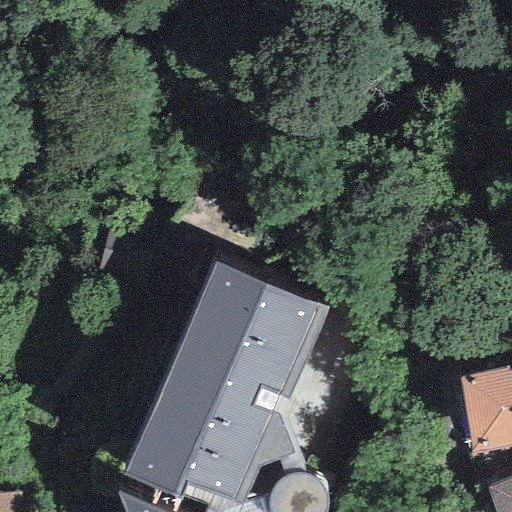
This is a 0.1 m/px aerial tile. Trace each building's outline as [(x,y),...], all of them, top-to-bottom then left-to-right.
[(327,295),(214,244),(116,461),(230,511),(233,511),(260,454),(295,439),(279,401),(327,295)] [(511,361),(460,368),(469,442),(511,436),(511,361)] [(511,511),(511,470),(486,480),(497,511),(511,511)] [(204,511),(117,474),(131,511),(204,511)] [(23,511),(23,487),(0,487),(0,511),(23,511)]
